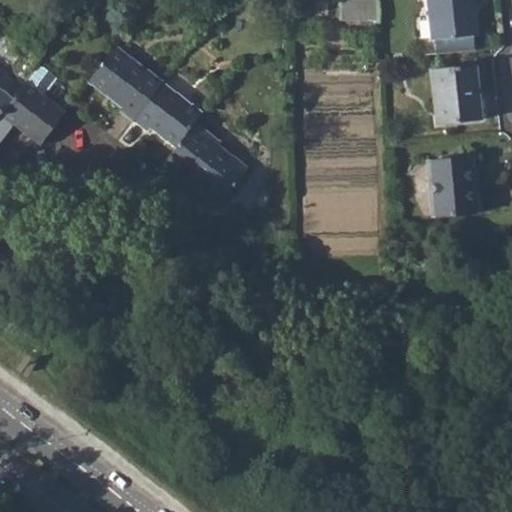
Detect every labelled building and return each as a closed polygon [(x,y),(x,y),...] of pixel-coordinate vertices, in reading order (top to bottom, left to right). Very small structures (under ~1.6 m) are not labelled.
[(474,38),(470,0),(425,0),(429,42),(433,42),(435,59),(469,55),(468,39),(474,38)] [(373,3),(337,2),(337,22),(374,22),(373,3)] [(118,117),(134,127),(162,90),(114,51),(89,84),(124,109),(118,117)] [(30,85),(49,99),(61,81),(42,68),(30,85)] [(429,74),(434,129),(478,126),(471,70),(429,74)] [(15,105),(3,121),(42,149),(68,113),(49,99),(30,85),(15,105)] [(152,130),(176,149),(194,124),(196,123),(200,116),(162,90),(134,127),(146,137),(152,130)] [(0,118),(3,121),(15,105),(0,93),(0,118)] [(176,149),(161,168),(178,180),(179,182),(184,176),(200,188),(199,190),(206,199),(218,205),(220,202),(222,204),(247,171),(218,149),(221,145),(194,124),(176,149)] [(420,166),(425,222),(473,216),(468,161),(420,166)]
